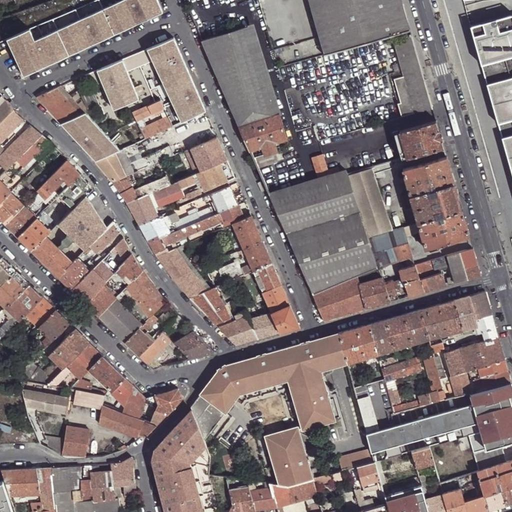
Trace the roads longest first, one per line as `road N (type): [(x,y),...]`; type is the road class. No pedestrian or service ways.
road 1 (residential): [(234,354),(166,284),(104,184),(16,94)]
road 2 (residential): [(180,20),(315,331)]
road 3 (tertiary): [(420,0),(501,276)]
road 4 (residential): [(211,365),(145,380),(0,237)]
road 5 (residential): [(501,276),(315,331)]
road 6 (residential): [(16,94),(180,20)]
road 7 (residential): [(0,459),(101,460),(139,449)]
